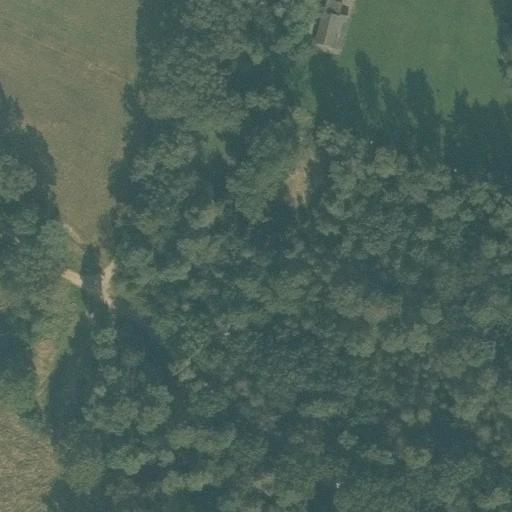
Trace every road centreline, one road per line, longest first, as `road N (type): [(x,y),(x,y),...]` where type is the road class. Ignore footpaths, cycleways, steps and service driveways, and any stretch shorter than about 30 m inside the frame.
road 1 (track): [(362,511),(100,304)]
road 2 (track): [(100,304),(192,0)]
road 3 (track): [(149,151),(369,223)]
road 4 (track): [(31,407),(145,511)]
road 5 (track): [(31,407),(100,304)]
road 6 (track): [(0,234),(100,304)]
